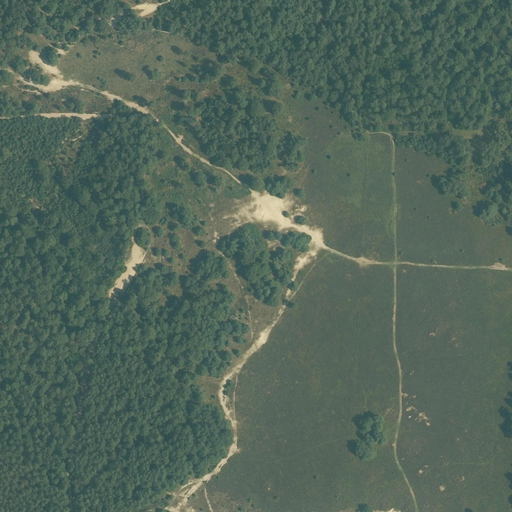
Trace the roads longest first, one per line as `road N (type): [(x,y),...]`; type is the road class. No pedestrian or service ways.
road 1 (track): [(123,117),(145,165),(146,241),(86,360),(68,466),(71,511)]
road 2 (track): [(0,116),(123,117)]
